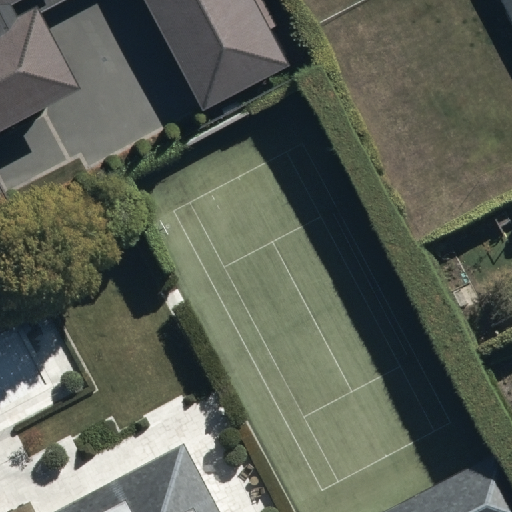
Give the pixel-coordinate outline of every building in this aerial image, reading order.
[(0,0),(0,118),(72,79),(29,0),(21,0),(13,4),(10,0),(0,0)] [(252,0),(141,0),(196,105),(283,59),(252,0)] [(511,0),(498,0),(511,25),(511,0)] [(211,511),(179,450),(62,511),(211,511)] [(511,511),(511,493),(494,460),(397,511),(511,511)]
